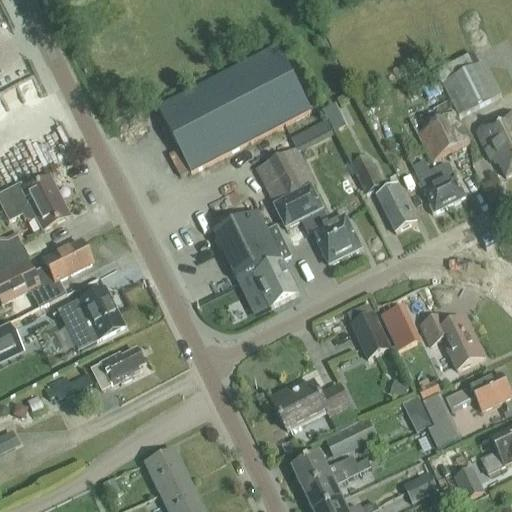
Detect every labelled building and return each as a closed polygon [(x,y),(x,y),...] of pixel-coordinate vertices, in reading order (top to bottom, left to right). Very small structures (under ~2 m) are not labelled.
[(192,177),(311,115),(278,51),(158,112),(192,177)] [(412,67),(416,75),(430,68),(425,60),(412,67)] [(486,67),(442,88),(450,105),(458,121),(502,100),(486,67)] [(439,82),(423,90),(429,103),(445,95),(441,85),(439,82)] [(450,105),(412,124),(433,166),(470,147),(458,122),(458,121),(450,105)] [(347,129),(336,107),(323,113),(334,136),(347,129)] [(506,181),(511,178),(511,117),(477,135),(491,164),(496,162),(506,181)] [(285,157),(265,168),(285,203),(275,209),(272,211),(285,234),(300,226),(307,239),(312,236),(330,269),(362,253),(344,220),(330,227),(311,194),(309,190),(305,193),(285,157)] [(396,237),(417,226),(398,188),(382,197),(379,192),(384,189),(370,161),(352,170),(366,198),(375,194),(396,237)] [(466,201),(450,169),(446,168),(431,175),(425,164),(413,170),(421,186),(419,187),(424,198),(426,196),(436,216),(466,201)] [(0,197),(0,209),(8,225),(22,218),(24,222),(30,224),(36,222),(42,234),(68,220),(48,181),(23,194),(19,187),(0,197)] [(222,213),(228,226),(248,217),(242,204),(222,213)] [(283,266),(293,261),(278,229),(267,234),(258,215),(214,237),(237,284),(252,277),(255,278),(271,311),(299,298),(283,266)] [(0,273),(27,259),(17,241),(7,247),(0,246),(0,273)] [(43,264),(48,274),(39,273),(35,275),(29,263),(0,277),(0,308),(26,295),(31,298),(38,312),(65,298),(58,284),(91,267),(80,245),(43,264)] [(104,291),(61,313),(81,353),(124,331),(104,291)] [(44,333),(40,325),(55,317),(50,306),(38,312),(24,318),(34,338),(44,333)] [(391,316),(388,309),(377,314),(380,321),(391,316)] [(403,310),(391,316),(380,321),(398,357),(421,346),(403,310)] [(390,353),(374,318),(353,329),(369,363),(390,353)] [(458,375),(483,363),(464,323),(448,331),(443,319),(421,329),(431,350),(443,344),(458,375)] [(9,328),(0,332),(0,361),(21,351),(9,328)] [(137,371),(143,369),(135,353),(120,360),(119,357),(99,367),(100,368),(90,372),(101,394),(110,389),(111,390),(119,386),(120,388),(131,383),(130,380),(139,375),(137,371)] [(58,404),(92,388),(87,377),(69,386),(66,380),(49,387),(52,393),(46,396),(49,403),(56,400),(58,404)] [(485,387),(484,386),(471,392),(447,404),(452,414),(471,405),(470,404),(476,401),(482,415),(500,407),(499,407),(511,401),(511,400),(502,379),(485,387)] [(409,389),(393,384),(389,398),(404,403),(409,389)] [(441,398),(435,386),(417,394),(423,407),(439,399),(441,398)] [(330,421),(351,411),(340,390),(320,400),(314,388),(291,400),(288,395),(272,403),(287,435),(327,415),(330,421)] [(418,398),(403,405),(407,414),(423,407),(418,398)] [(449,422),(439,399),(423,407),(434,429),(449,422)] [(42,411),(37,400),(27,405),(31,416),(42,411)] [(13,419),(23,423),(28,412),(17,408),(13,419)] [(335,463),(378,443),(369,424),(326,444),(335,463)] [(511,431),(491,442),(498,457),(482,464),(489,479),(506,471),(505,469),(511,465),(511,431)] [(0,458),(19,449),(11,434),(0,439),(0,458)] [(144,467),(159,498),(188,483),(173,453),(144,467)] [(304,495),(357,469),(353,461),(340,467),(340,466),(328,472),(321,458),(292,472),(304,495)] [(445,479),(451,476),(448,468),(441,471),(445,479)] [(326,511),(344,504),(337,490),(347,485),(346,484),(361,477),(357,469),(304,495),(311,511),(326,511)] [(486,497),(473,471),(454,480),(466,507),(486,497)] [(439,497),(430,477),(404,489),(413,508),(439,497)] [(114,483),(103,488),(107,496),(118,491),(114,483)] [(202,511),(188,483),(159,498),(165,511),(202,511)] [(433,511),(447,511),(444,501),(431,505),(433,511)]
